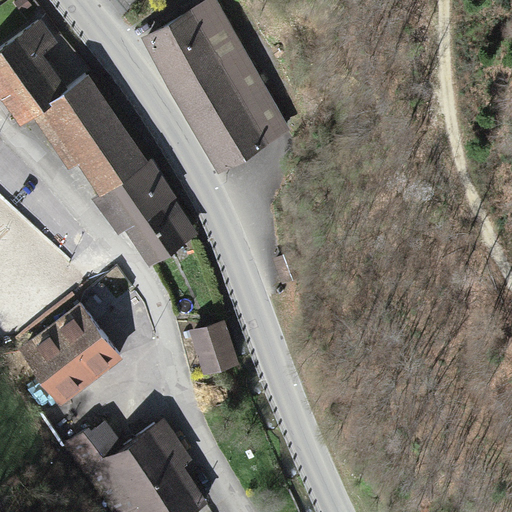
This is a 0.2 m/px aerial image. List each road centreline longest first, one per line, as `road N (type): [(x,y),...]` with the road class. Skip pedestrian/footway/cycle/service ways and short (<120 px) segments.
road 1 (primary): [(77,0),(199,176),(337,511)]
road 2 (residential): [(0,120),(143,285),(177,404),(241,511)]
road 3 (track): [(511,280),(450,118),(441,0)]
